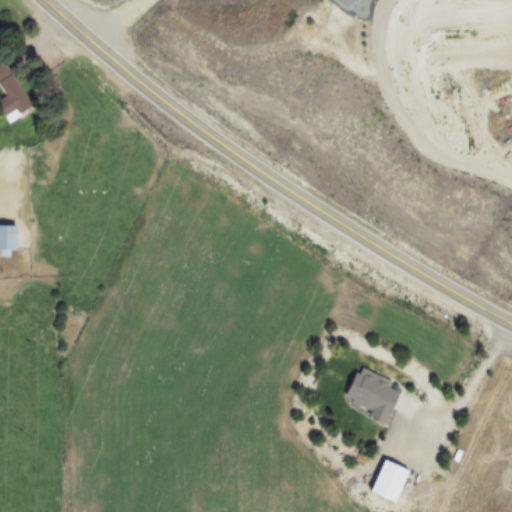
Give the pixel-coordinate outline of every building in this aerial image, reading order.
[(326,0),(341,12),(350,0),(326,0)] [(2,56),(0,57),(0,86),(5,96),(0,99),(0,104),(9,120),(31,108),(2,56)] [(0,249),(18,249),(18,225),(0,225),(0,249)] [(389,419),(401,390),(391,386),(394,379),(359,365),(344,401),(389,419)] [(399,501),(412,469),(386,458),(373,490),(399,501)]
